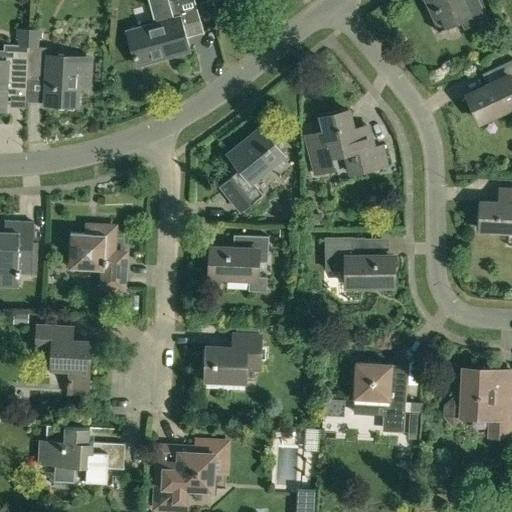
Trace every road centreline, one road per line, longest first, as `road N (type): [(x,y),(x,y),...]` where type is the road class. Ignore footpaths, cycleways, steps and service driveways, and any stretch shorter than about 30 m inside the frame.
road 1 (residential): [(511,321),(468,319),(442,298),(425,130),(332,4)]
road 2 (residential): [(155,136),(168,197),(160,404)]
road 3 (residential): [(332,4),(224,93),(155,136)]
road 4 (residential): [(155,136),(53,166),(0,170)]
